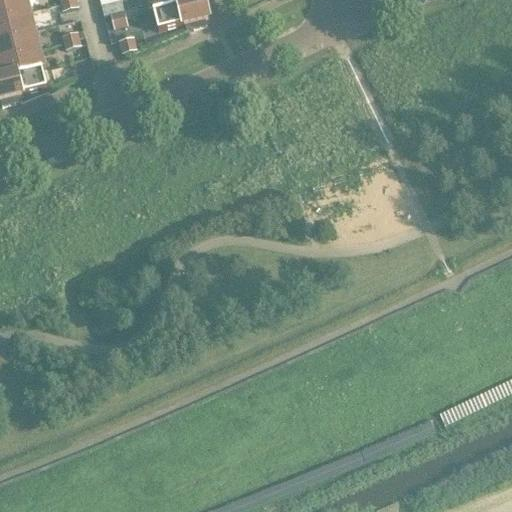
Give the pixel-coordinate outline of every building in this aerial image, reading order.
[(24,0),(16,0),(0,4),(0,23),(28,17),(24,0)] [(65,0),(60,1),(62,8),(76,5),(74,0),(65,0)] [(193,0),(149,0),(153,15),(203,3),(203,2),(195,4),(193,0)] [(203,3),(153,15),(158,35),(208,23),(203,3)] [(76,5),(62,8),(64,15),(77,12),(76,5)] [(126,22),(124,16),(110,19),(112,26),(126,22)] [(28,17),(0,23),(0,43),(33,35),(28,17)] [(128,29),(126,22),(112,26),(114,33),(128,29)] [(33,35),(0,43),(0,63),(38,54),(33,35)] [(63,40),(65,47),(78,44),(77,37),(63,40)] [(125,57),(135,55),(131,42),(121,45),(125,57)] [(78,44),(65,47),(67,54),(80,51),(78,44)] [(38,54),(0,63),(0,81),(0,82),(0,83),(42,73),(38,54)] [(76,83),(93,76),(92,70),(74,75),(76,83)] [(42,73),(0,83),(0,104),(47,92),(42,73)]
